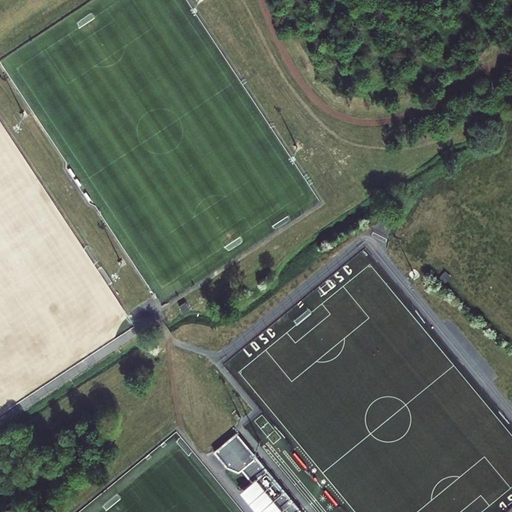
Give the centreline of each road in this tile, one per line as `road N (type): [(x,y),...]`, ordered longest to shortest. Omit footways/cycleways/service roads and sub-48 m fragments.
road 1 (track): [(263,0),(301,83),(350,123),(429,106),(511,58)]
road 2 (unclassified): [(0,421),(140,329)]
